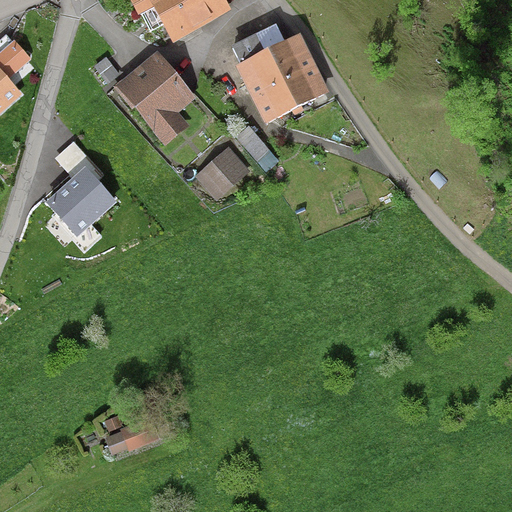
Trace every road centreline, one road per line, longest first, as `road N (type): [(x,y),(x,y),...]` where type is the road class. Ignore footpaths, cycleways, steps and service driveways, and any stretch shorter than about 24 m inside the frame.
road 1 (unclassified): [(263,0),(429,216),(511,291)]
road 2 (residential): [(73,0),(0,258)]
